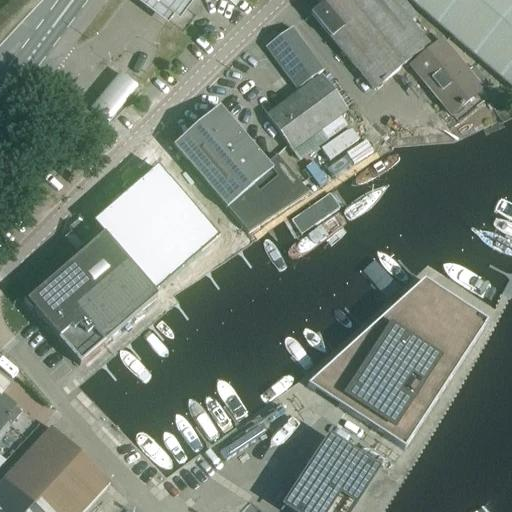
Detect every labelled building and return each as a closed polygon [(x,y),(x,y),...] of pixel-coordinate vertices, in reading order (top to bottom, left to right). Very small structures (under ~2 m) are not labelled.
[(173,15),(179,19),(193,0),(136,0),(167,23),(173,15)] [(389,0),(328,0),(312,14),(375,92),(428,48),(427,46),(435,40),(421,22),(414,27),(410,23),(416,19),(401,0),(400,0),(394,5),(389,0)] [(511,0),(408,0),(511,88),(511,0)] [(297,90),(303,86),(323,72),(293,29),(267,49),(297,90)] [(482,92),(476,85),(482,79),(472,67),(466,72),(442,42),(411,68),(452,118),(482,92)] [(119,71),(90,109),(106,123),(136,85),(119,71)] [(321,79),(300,94),(268,118),(293,152),(346,113),(321,79)] [(401,86),(393,94),(412,111),(420,103),(401,86)] [(251,111),(256,128),(268,124),(263,108),(251,111)] [(176,153),(228,215),(246,236),(308,196),(276,159),(267,166),(219,109),(173,148),(176,153)] [(393,122),(371,128),(376,147),(398,141),(393,122)] [(31,295),(21,304),(30,314),(32,312),(78,368),(155,300),(101,236),(33,297),(31,295)] [(404,451),(487,324),(423,282),(306,388),(404,451)] [(11,424),(20,414),(1,399),(0,400),(0,429),(7,421),(11,424)] [(84,511),(109,485),(50,430),(0,484),(0,511),(84,511)] [(281,510),(284,511),(351,511),(378,472),(327,440),(281,510)]
